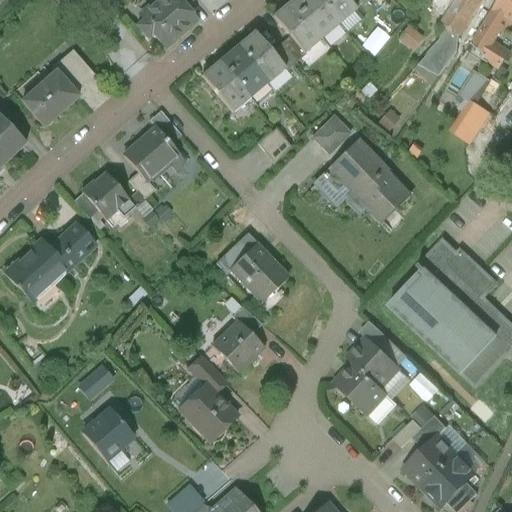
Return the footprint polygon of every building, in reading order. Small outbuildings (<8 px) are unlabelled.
[(184,10),(175,0),(160,0),(140,18),(144,22),(136,29),(147,42),(153,37),(164,49),(195,23),(184,10)] [(194,0),(175,0),(184,10),(195,1),(194,0)] [(194,0),(195,1),(208,16),(228,0),(194,0)] [(338,26),(315,0),(294,0),(290,4),(321,41),(338,26)] [(356,11),(346,0),(315,0),(338,26),(356,11)] [(372,1),(371,0),(355,0),(363,8),(372,1)] [(457,0),(441,25),(445,29),(458,39),(484,0),(457,0)] [(511,0),(500,0),(493,12),(508,21),(511,23),(511,0)] [(321,41),(290,4),(272,19),(289,39),(303,56),(304,55),(321,41)] [(508,21),(493,12),(478,37),(492,46),(500,33),(508,21)] [(511,23),(508,21),(500,33),(506,37),(511,26),(511,23)] [(398,43),(416,50),(423,34),(405,26),(398,43)] [(445,29),(440,42),(424,59),(442,75),(456,55),(457,55),(458,39),(445,29)] [(271,54),(254,34),(236,49),(267,86),(284,72),(285,71),(271,54)] [(492,46),(478,37),(471,47),(484,58),(490,49),(492,46)] [(303,56),(289,39),(280,47),(295,65),(305,57),(304,55),(303,56)] [(295,65),(280,47),(271,54),(285,71),(284,72),(285,73),(295,65)] [(484,58),(471,47),(465,58),(478,68),(481,63),(484,58)] [(267,86),(236,49),(219,64),(250,100),(267,86)] [(500,57),(490,49),(484,58),(481,63),(494,76),(496,73),(497,73),(510,55),(505,51),(500,57)] [(72,53),(52,71),(55,75),(56,74),(72,92),(90,75),(93,78),(94,78),(72,53)] [(442,75),(424,59),(412,72),(432,89),(442,75)] [(250,100),(219,64),(201,79),(232,115),(250,100)] [(475,70),(459,98),(473,106),(489,78),(475,70)] [(55,75),(21,104),(44,130),(78,100),(72,92),(56,74),(55,75)] [(468,146),(491,114),(473,100),(449,132),(468,146)] [(0,118),(0,170),(26,146),(0,118)] [(333,119),(312,140),(328,157),(350,136),(333,119)] [(155,130),(122,158),(137,175),(145,184),(146,184),(167,165),(177,157),(177,156),(155,130)] [(275,131),(257,146),(264,155),(283,140),(275,131)] [(283,140),(264,155),(274,166),(290,149),(283,140)] [(380,175),(360,154),(350,163),(344,158),(321,181),(323,183),(326,183),(327,182),(359,215),(366,208),(381,224),(409,197),(384,171),(380,175)] [(177,157),(167,165),(175,174),(185,166),(177,156),(177,157)] [(145,184),(137,175),(127,184),(137,195),(143,202),(154,193),(146,184),(145,184)] [(105,176),(94,185),(93,184),(81,195),(97,214),(105,223),(115,213),(128,202),(105,176)] [(137,195),(128,202),(135,210),(143,202),(137,195)] [(97,214),(82,196),(73,204),(88,221),(97,214)] [(128,202),(115,213),(122,221),(135,210),(128,202)] [(49,252),(41,243),(4,277),(19,293),(20,292),(30,304),(66,272),(66,273),(94,247),(76,227),(49,252)] [(247,237),(231,252),(240,261),(255,247),(256,248),(257,247),(247,237)] [(442,243),(418,269),(422,273),(402,294),(388,309),(475,390),(511,350),(511,328),(482,300),(448,268),(458,257),(457,256),(442,243)] [(256,248),(255,247),(240,261),(229,272),(230,273),(247,291),(253,285),(266,300),(287,280),(256,248)] [(231,252),(215,267),(226,278),(230,273),(229,272),(240,261),(231,252)] [(496,286),(460,252),(457,256),(458,257),(448,268),(482,300),(496,286)] [(414,266),(394,287),(402,294),(422,273),(418,269),(414,266)] [(261,327),(241,310),(231,320),(236,325),(238,324),(251,337),(261,327)] [(251,337),(238,324),(236,325),(212,349),(237,375),(263,350),(251,337)] [(399,352),(370,325),(360,335),(366,340),(390,362),(399,352)] [(390,362),(366,340),(347,361),(353,367),(353,366),(380,391),(380,390),(399,371),(390,362)] [(277,368),(297,377),(303,362),(283,354),(277,368)] [(225,386),(200,360),(188,371),(204,388),(205,387),(214,396),(225,386)] [(353,367),(334,387),(366,417),(386,396),(380,390),(380,391),(353,366),(353,367)] [(102,370),(90,380),(99,390),(111,380),(102,370)] [(421,375),(410,386),(426,403),(437,391),(421,375)] [(204,388),(191,401),(195,405),(183,417),(210,445),(211,444),(212,445),(218,444),(222,439),(224,434),(222,432),(236,419),(214,396),(205,387),(204,388)] [(110,412),(82,436),(104,463),(133,439),(110,412)] [(434,418),(421,431),(422,431),(412,440),(423,452),(437,438),(438,439),(446,430),(434,418)] [(413,422),(393,442),(401,451),(412,440),(422,431),(421,431),(413,422)] [(423,452),(404,470),(418,483),(416,485),(421,490),(455,457),(438,439),(437,438),(423,452)] [(455,457),(421,490),(424,493),(430,493),(433,496),(432,499),(442,509),(446,505),(466,486),(475,477),(455,457)] [(16,474),(5,483),(11,491),(22,482),(20,480),(16,474)] [(466,486),(446,505),(453,511),(461,511),(477,497),(466,486)] [(213,511),(252,511),(236,493),(213,511)]
